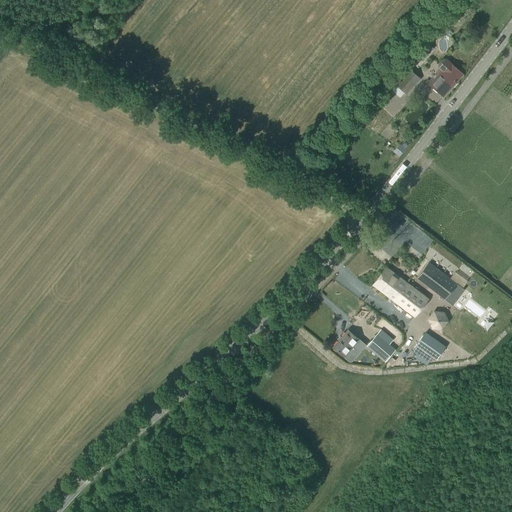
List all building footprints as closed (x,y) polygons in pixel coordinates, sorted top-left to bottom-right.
[(433,49),(427,43),(423,48),(429,53),(433,49)] [(422,49),(415,56),(421,62),(428,54),(422,49)] [(443,97),(463,75),(446,59),(438,67),(440,69),(428,83),(443,97)] [(407,95),(421,79),(409,68),(395,84),(407,95)] [(407,150),(401,145),(394,153),(400,158),(407,150)] [(428,262),(416,278),(445,300),(452,305),(464,290),(457,284),(428,262)] [(415,317),(428,300),(386,268),(373,285),(415,317)] [(442,330),(449,322),(444,312),(433,310),(427,320),(431,329),(442,330)] [(381,329),(366,346),(385,362),(396,350),(389,344),(393,340),(391,337),(381,329)] [(346,332),(333,348),(345,357),(349,353),(355,358),(365,346),(359,340),(352,334),(351,336),(346,332)] [(436,361),(445,347),(425,333),(412,352),(422,359),(426,354),(436,361)]
